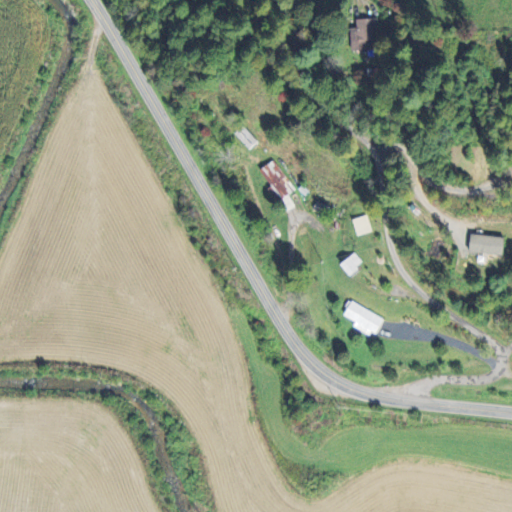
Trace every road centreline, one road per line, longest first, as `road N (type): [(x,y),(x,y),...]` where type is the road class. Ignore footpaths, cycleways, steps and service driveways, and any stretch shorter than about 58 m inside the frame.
road 1 (tertiary): [(511,411),(398,399),(319,372),(92,0)]
road 2 (residential): [(398,399),(441,377),(483,377),(503,357),(499,346),(431,300),(393,254),(373,147)]
road 3 (residential): [(373,147),(314,93),(295,43),(297,8)]
road 4 (residential): [(373,147),(401,146),(445,187),(488,183),(511,167)]
